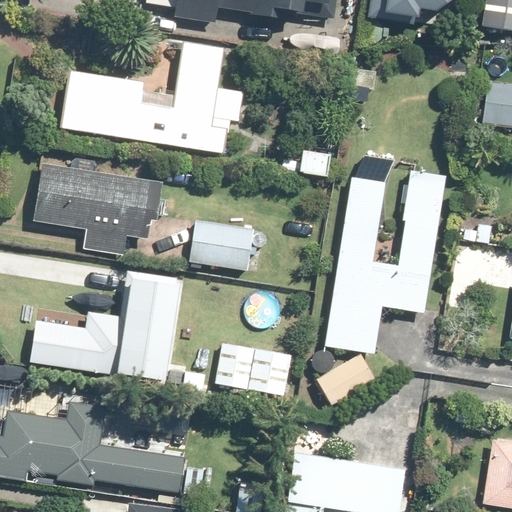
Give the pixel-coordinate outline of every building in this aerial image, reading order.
[(175,0),(173,20),(214,26),(216,11),(250,16),(249,18),(294,25),(294,18),(304,20),(305,16),(333,21),(336,0),(175,0)] [(368,0),(366,14),(414,21),(416,5),(434,8),(443,0),(368,0)] [(67,69),(58,126),(222,152),(228,118),(237,120),(241,91),(216,87),(223,46),(180,39),(171,96),(140,91),(142,81),(67,69)] [(350,67),(346,97),(365,99),(367,87),(372,88),(375,71),(350,67)] [(481,124),(511,126),(511,83),(485,81),(481,124)] [(300,149),(298,171),(328,174),(330,153),(300,149)] [(85,226),(81,247),(121,254),(125,233),(144,237),(148,218),(155,218),(161,180),(39,161),(30,218),(85,226)] [(397,265),(370,261),(374,231),(384,232),(386,221),(376,220),(382,181),(348,176),(322,344),(373,352),(380,305),(422,311),(444,173),(409,168),(401,218),(404,219),(397,265)] [(187,261),(245,270),(252,227),(194,217),(187,261)] [(462,238),(489,241),(491,224),(477,222),(476,230),(464,228),(462,238)] [(108,353),(115,354),(113,369),(162,377),(176,281),(173,281),(174,274),(121,266),(108,353)] [(213,382),(282,394),(289,354),(220,342),(213,382)] [(360,352),(315,377),(330,404),(375,379),(360,352)] [(26,468),(55,472),(54,479),(90,484),(92,478),(177,491),(183,455),(97,442),(102,406),(69,401),(65,418),(6,409),(2,436),(0,435),(0,474),(24,478),(26,468)] [(474,413),(473,428),(488,429),(490,414),(474,413)] [(511,443),(491,440),(482,501),(511,505),(511,443)] [(283,511),(397,511),(405,468),(294,449),(283,511)] [(175,511),(176,507),(126,501),(124,511),(175,511)]
